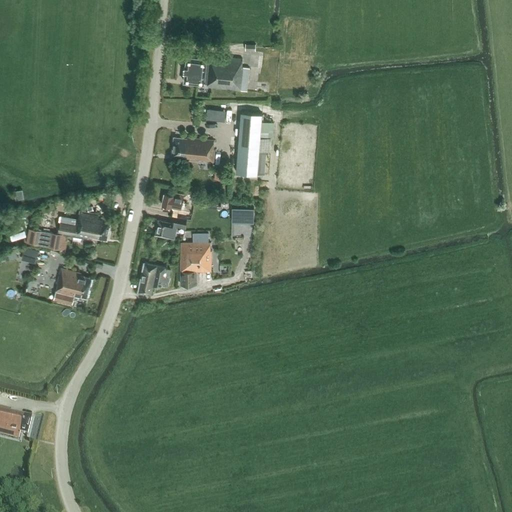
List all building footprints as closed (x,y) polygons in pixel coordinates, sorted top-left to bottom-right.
[(186,56),(184,81),(204,83),(204,81),(207,81),(207,86),(240,90),(247,90),(248,81),(241,80),(243,67),(242,66),(242,58),(210,55),(210,59),(207,59),(207,58),(186,56)] [(261,128),(262,114),(241,112),(237,173),(257,174),(261,128)] [(270,143),(271,129),(261,128),(257,174),(264,174),(266,143),(270,143)] [(187,137),(187,138),(174,137),(172,156),(186,157),(186,158),(213,161),(215,149),(213,148),(214,140),(187,137)] [(228,178),(228,167),(216,166),(215,178),(228,178)] [(16,199),(23,197),(22,189),(15,191),(16,199)] [(191,219),(192,213),(185,211),(187,203),(182,202),(184,194),(174,192),(174,195),(164,193),(162,204),(171,206),(179,208),(177,216),(187,218),(191,219)] [(98,216),(98,214),(79,211),(78,219),(60,215),(59,221),(60,221),(58,233),(28,228),(26,242),(47,246),(47,247),(65,250),(67,240),(65,240),(66,235),(91,239),(92,236),(107,239),(111,219),(98,216)] [(187,218),(177,216),(172,215),(171,222),(170,222),(158,219),(155,234),(174,238),(177,224),(185,225),(187,218)] [(14,233),(12,228),(8,229),(12,240),(26,236),(24,230),(14,233)] [(210,242),(208,242),(208,233),(192,233),(192,242),(181,242),(180,260),(180,272),(181,284),(196,284),(196,271),(211,270),(211,250),(210,250),(210,242)] [(21,259),(35,263),(39,250),(25,247),(21,259)] [(6,260),(17,258),(15,250),(4,253),(6,260)] [(169,276),(170,269),(165,268),(165,266),(144,262),(138,291),(151,294),(153,286),(161,288),(162,285),(168,286),(170,276),(169,276)] [(87,297),(92,278),(80,274),(81,272),(61,267),(57,283),(58,283),(54,299),(72,304),(75,294),(87,297)] [(11,410),(0,407),(0,406),(0,429),(20,434),(21,433),(28,434),(32,417),(11,412),(11,410)]
